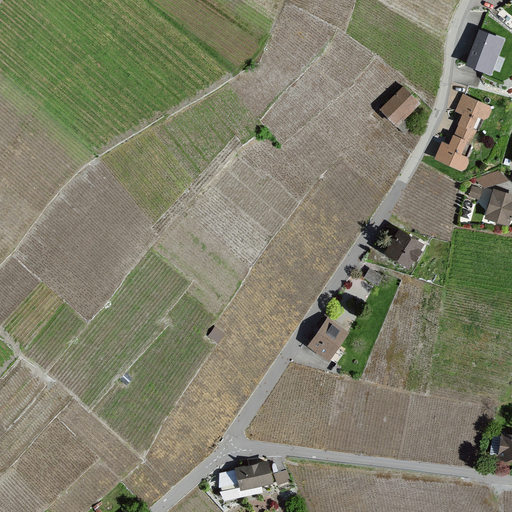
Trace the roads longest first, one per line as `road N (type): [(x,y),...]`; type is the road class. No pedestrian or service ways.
road 1 (residential): [(233,450),(239,424),(424,142),(466,0)]
road 2 (residential): [(511,479),(233,450)]
